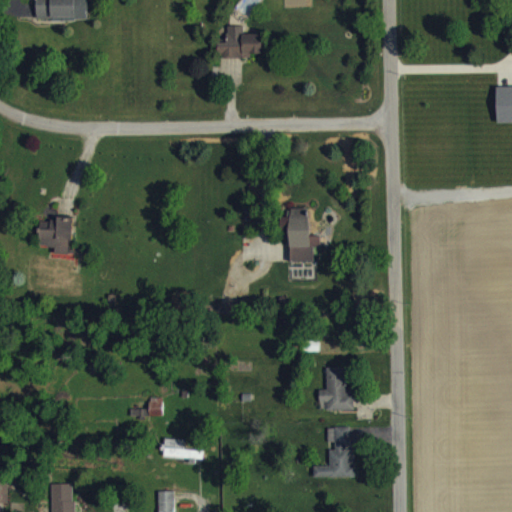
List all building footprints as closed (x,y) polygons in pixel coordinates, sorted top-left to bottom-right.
[(36,6),(37,31),(88,30),(87,2),(68,2),(68,5),(36,6)] [(244,46),(244,38),(228,38),(228,54),(218,55),(218,70),(252,70),(252,66),(264,66),(263,46),(244,46)] [(511,98),(496,99),(497,135),(511,134),(511,98)] [(290,274),(315,274),(315,249),(310,249),(309,220),(291,221),(291,229),(280,229),(280,242),(290,242),(290,274)] [(73,231),(40,230),(40,259),(55,259),(55,265),(72,266),(73,231)] [(354,422),(354,403),(346,403),(346,379),(327,380),(327,402),(320,402),(320,415),(328,415),(328,422),(354,422)] [(163,409),(149,410),(150,429),(163,428),(163,409)] [(130,430),(149,429),(149,421),(130,421),(130,430)] [(314,490),(355,489),(355,459),(351,460),(350,439),(328,440),(328,455),(335,454),(335,462),(330,462),(330,478),(314,478),(314,490)] [(203,463),(185,462),(185,451),(165,451),(164,469),(203,470),(203,463)] [(0,511),(7,511),(8,494),(0,493),(0,511)] [(75,511),(76,496),(51,496),(51,511),(75,511)] [(174,511),(174,503),(158,503),(158,511),(174,511)]
